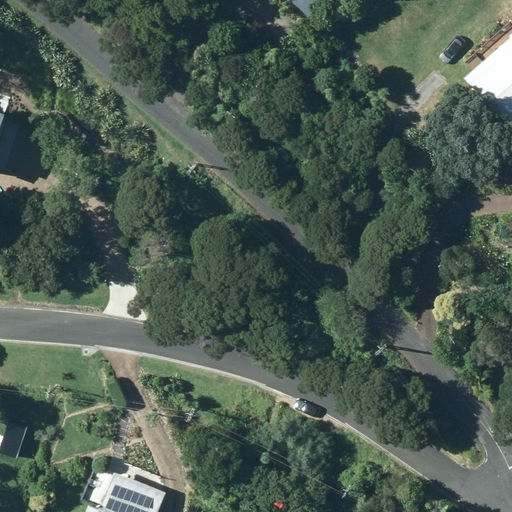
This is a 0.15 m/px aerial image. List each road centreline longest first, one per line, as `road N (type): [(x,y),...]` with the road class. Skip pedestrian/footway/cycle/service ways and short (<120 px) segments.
road 1 (unclassified): [(501,504),(509,470),(492,437),(428,361),(220,159),(30,0)]
road 2 (unclassified): [(0,322),(108,328),(248,361),(339,400),(501,504)]
